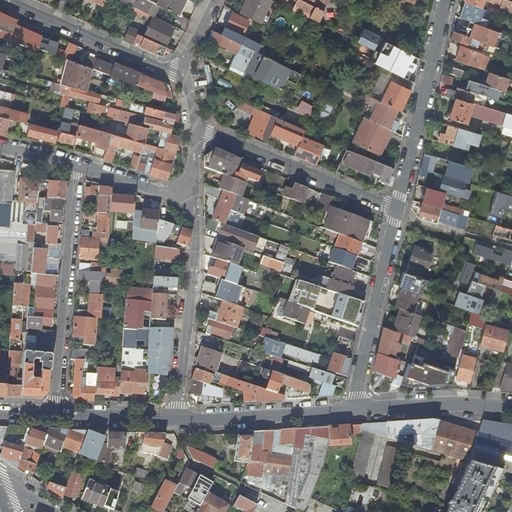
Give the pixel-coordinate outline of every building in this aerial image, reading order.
[(69,15),(74,4),(64,0),(60,0),(56,10),(69,15)] [(127,0),(155,13),(159,5),(148,0),(127,0)] [(178,14),(184,0),(148,0),(159,5),(174,12),(178,14)] [(261,23),(271,0),(245,0),(239,13),(256,21),(261,23)] [(292,0),(296,2),(292,9),(311,18),(319,22),(325,11),(324,11),(301,0),(292,0)] [(301,0),(324,11),(329,0),(301,0)] [(511,1),(507,0),(464,0),(464,1),(465,1),(484,8),(490,11),(498,14),(498,13),(511,17),(511,1)] [(480,17),(484,8),(465,1),(459,17),(473,22),(484,26),(487,19),(480,17)] [(171,34),(181,39),(185,31),(180,29),(136,8),(133,13),(151,22),(143,37),(165,46),(171,34)] [(487,19),(490,11),(484,8),(480,17),(487,19)] [(0,36),(9,40),(15,25),(17,20),(0,11),(0,36)] [(182,23),(187,26),(190,20),(178,14),(174,12),(171,18),(182,23)] [(233,12),(226,26),(242,34),(249,20),(233,12)] [(316,28),(319,22),(311,18),(308,24),(316,28)] [(473,22),(468,37),(488,45),(494,47),(499,32),(484,26),(473,22)] [(29,42),(27,46),(38,50),(39,48),(39,46),(42,37),(42,36),(15,25),(9,40),(11,40),(19,43),(21,38),(29,42)] [(131,25),(124,40),(133,44),(137,34),(137,33),(139,28),(131,25)] [(256,52),(260,44),(247,38),(225,27),(221,35),(255,51),(256,52)] [(233,52),(227,64),(240,71),(244,72),(255,51),(221,35),(213,31),(208,40),(233,52)] [(453,31),(450,38),(461,42),(468,45),(469,44),(477,46),(487,49),(488,45),(468,37),(453,31)] [(170,52),(171,49),(166,47),(165,46),(143,37),(137,34),(133,44),(161,56),(164,50),(170,52)] [(372,35),(367,45),(369,47),(375,49),(379,40),(380,38),(372,35)] [(9,45),(11,40),(9,40),(0,36),(0,47),(1,48),(2,42),(9,45)] [(58,42),(42,37),(39,46),(55,52),(54,54),(59,56),(61,50),(56,48),(58,42)] [(77,46),(71,43),(69,42),(65,51),(61,50),(59,56),(68,59),(72,60),(75,62),(80,47),(77,46)] [(413,54),(387,42),(381,53),(377,51),(372,62),(376,64),(384,68),(395,73),(402,77),(406,68),(409,62),(413,54)] [(461,42),(455,60),(476,67),(476,68),(484,70),(489,57),(490,57),(494,47),(488,45),(487,49),(477,46),(469,44),(468,45),(461,42)] [(282,64),(256,52),(255,51),(244,72),(246,73),(255,78),(272,86),(277,88),(282,78),(292,82),(298,71),(282,64)] [(112,65),(87,55),(84,65),(88,67),(92,68),(108,74),(112,65)] [(367,65),(369,61),(358,56),(356,60),(367,65)] [(87,77),(89,77),(92,68),(88,67),(84,65),(75,62),(72,60),(68,59),(61,84),(62,84),(65,85),(70,86),(84,90),(87,77)] [(125,70),(126,67),(116,63),(114,62),(113,65),(115,66),(111,75),(166,96),(164,88),(162,83),(157,81),(127,70),(125,70)] [(239,73),(240,71),(227,64),(225,67),(239,73)] [(381,102),(395,73),(384,68),(370,96),(381,102)] [(511,85),(511,79),(489,72),(484,85),(493,88),(498,89),(503,91),(506,84),(511,85)] [(395,73),(381,102),(398,110),(401,111),(410,91),(412,93),(415,83),(414,82),(402,77),(395,73)] [(453,77),(442,74),(440,82),(457,87),(458,87),(459,83),(452,81),(453,77)] [(484,85),(468,80),(465,89),(473,92),(495,99),(498,89),(493,88),(484,85)] [(52,82),(49,92),(60,94),(62,84),(61,84),(52,82)] [(99,102),(100,94),(86,90),(84,90),(70,86),(68,94),(99,102)] [(164,88),(166,96),(172,98),(171,93),(166,87),(164,88)] [(447,89),(446,95),(454,97),(471,102),(473,92),(465,89),(458,87),(457,87),(456,92),(447,89)] [(0,96),(10,99),(11,94),(0,90),(0,96)] [(394,117),(398,110),(381,102),(370,96),(366,94),(363,101),(372,106),(369,113),(371,115),(369,119),(395,132),(400,120),(394,117)] [(511,114),(471,102),(454,97),(452,103),(453,103),(448,118),(466,124),(468,115),(511,128),(511,114)] [(87,111),(95,113),(96,113),(100,114),(102,106),(90,103),(87,111)] [(73,115),(75,109),(65,106),(65,107),(62,120),(65,121),(68,113),(73,115)] [(170,134),(175,113),(147,106),(145,114),(163,119),(162,121),(145,117),(143,123),(153,126),(152,130),(153,130),(163,132),(170,134)] [(0,107),(0,116),(9,119),(17,121),(20,121),(26,123),(29,115),(19,113),(11,110),(0,107)] [(136,114),(129,112),(129,113),(109,107),(107,116),(117,118),(117,120),(129,123),(133,124),(136,114)] [(258,108),(256,114),(246,135),(266,143),(277,117),(258,108)] [(5,134),(9,119),(0,116),(0,133),(5,134)] [(271,134),(298,146),(303,137),(306,130),(277,117),(271,134)] [(392,131),(365,118),(353,142),(380,155),(392,131)] [(58,140),(73,144),(75,135),(68,133),(70,124),(63,122),(58,140)] [(95,145),(107,148),(113,134),(104,131),(100,130),(99,130),(80,124),(71,122),(70,124),(68,133),(75,135),(77,136),(77,137),(96,141),(95,145)] [(152,132),(153,130),(152,130),(133,124),(129,123),(125,138),(144,143),(148,131),(152,132)] [(27,135),(55,142),(58,131),(31,124),(27,135)] [(439,134),(437,141),(472,151),(477,134),(448,125),(445,135),(439,134)] [(159,148),(163,132),(153,130),(152,132),(148,131),(144,143),(159,148)] [(163,132),(159,148),(175,152),(180,137),(170,134),(163,132)] [(132,150),(142,153),(143,147),(144,143),(125,138),(113,134),(107,148),(103,159),(111,162),(117,146),(125,148),(125,150),(127,152),(130,153),(131,152),(132,150)] [(320,154),(323,146),(303,137),(298,146),(294,155),(315,164),(319,156),(320,154)] [(143,147),(148,148),(156,150),(153,159),(154,159),(171,164),(175,152),(159,148),(144,143),(143,147)] [(320,154),(319,156),(327,159),(331,149),(323,146),(320,154)] [(148,148),(145,156),(149,157),(153,159),(156,150),(148,148)] [(204,156),(204,168),(224,175),(233,178),(240,159),(215,149),(204,156)] [(341,160),(335,172),(343,175),(347,164),(370,174),(374,164),(348,153),(344,162),(341,160)] [(144,173),(149,157),(145,156),(141,155),(140,158),(137,170),(144,173)] [(437,158),(424,155),(420,169),(433,173),(437,158)] [(135,156),(131,168),(137,170),(140,158),(135,156)] [(150,172),(154,159),(153,159),(149,157),(144,173),(155,176),(156,174),(150,172)] [(156,174),(155,176),(166,180),(171,164),(154,159),(150,172),(156,174)] [(390,175),(393,168),(376,161),(372,171),(381,175),(379,180),(387,182),(386,184),(390,186),(391,185),(393,176),(390,175)] [(449,162),(446,176),(464,181),(465,181),(471,183),(474,169),(449,162)] [(511,164),(508,163),(506,171),(501,170),(499,175),(504,177),(505,176),(511,178),(511,164)] [(235,173),(233,179),(243,182),(245,177),(257,182),(261,172),(241,165),(238,174),(235,173)] [(0,215),(11,217),(14,172),(0,170),(0,215)] [(241,197),(246,183),(243,182),(233,179),(233,178),(224,175),(219,189),(236,196),(241,197)] [(446,176),(443,175),(443,176),(439,191),(445,193),(461,197),(468,199),(470,190),(463,188),(465,181),(464,181),(446,176)] [(28,243),(34,243),(35,231),(35,225),(35,224),(37,198),(38,188),(39,181),(21,180),(19,204),(24,204),(22,225),(29,225),(29,226),(28,236),(28,243)] [(49,182),(49,189),(48,199),(62,200),(65,200),(66,183),(49,182)] [(90,192),(85,192),(85,195),(95,196),(99,196),(111,197),(112,195),(111,189),(107,189),(107,188),(101,188),(101,185),(93,182),(93,187),(91,186),(91,188),(90,192)] [(212,220),(234,228),(239,214),(236,213),(230,211),(231,208),(236,196),(219,189),(204,184),(204,194),(219,201),(212,220)] [(286,188),(283,197),(284,197),(303,204),(306,195),(304,194),(306,188),(295,184),(293,190),(286,188)] [(495,198),(497,191),(485,188),(472,184),(468,199),(482,203),(484,195),(495,198)] [(427,188),(422,203),(463,215),(464,210),(442,203),(445,193),(439,191),(427,188)] [(321,199),(318,206),(317,210),(326,213),(329,207),(332,198),(323,194),(321,199)] [(110,212),(134,214),(134,211),(136,198),(112,195),(111,197),(110,212)] [(98,204),(98,208),(97,213),(98,213),(99,213),(110,214),(110,212),(111,197),(99,196),(98,204)] [(60,223),(62,200),(48,199),(45,199),(44,212),(51,212),(50,222),(60,223)] [(463,229),(467,216),(463,215),(422,203),(418,218),(436,223),(436,221),(463,229)] [(368,229),(370,222),(329,207),(326,213),(330,214),(368,229)] [(158,221),(159,213),(142,210),(142,212),(134,211),(134,214),(133,222),(133,230),(133,231),(156,235),(157,231),(158,221)] [(106,228),(109,228),(110,214),(99,213),(98,215),(107,216),(106,228)] [(324,229),(330,214),(326,213),(320,228),(324,229)] [(330,214),(324,229),(325,229),(334,233),(336,234),(341,236),(362,244),(368,229),(330,214)] [(0,243),(9,244),(11,224),(11,217),(0,215),(0,243)] [(107,216),(98,215),(97,228),(94,228),(93,238),(100,239),(108,240),(109,228),(106,228),(107,216)] [(219,232),(222,224),(206,218),(206,227),(219,232)] [(156,239),(164,242),(170,234),(180,236),(180,234),(180,227),(158,221),(157,231),(156,235),(156,239)] [(125,230),(133,230),(133,222),(126,222),(125,230)] [(28,245),(28,243),(28,236),(29,226),(29,225),(22,225),(11,224),(9,244),(28,245)] [(46,244),(45,250),(47,250),(60,251),(61,245),(56,245),(56,237),(57,231),(57,227),(52,227),(47,227),(47,224),(39,224),(35,224),(35,225),(35,231),(47,232),(46,244)] [(222,224),(219,232),(234,238),(232,242),(250,249),(251,244),(256,246),(263,248),(266,240),(258,237),(234,228),(234,229),(222,224)] [(511,240),(511,229),(500,226),(496,225),(492,235),(493,235),(492,237),(496,238),(496,236),(511,240)] [(365,245),(371,230),(368,229),(362,244),(365,245)] [(34,243),(46,244),(47,232),(35,231),(34,243)] [(341,236),(339,239),(338,243),(328,239),(326,246),(333,248),(355,256),(357,257),(358,253),(359,254),(361,250),(359,249),(362,244),(341,236)] [(98,261),(100,239),(93,238),(89,238),(81,237),(79,259),(98,261)] [(235,266),(242,249),(219,240),(213,258),(235,266)] [(9,244),(0,243),(0,261),(8,262),(9,244)] [(26,272),(28,245),(9,244),(8,262),(16,263),(15,271),(23,271),(26,272)] [(500,262),(501,257),(496,255),(495,257),(490,256),(492,250),(482,246),(480,246),(476,245),(474,253),(477,254),(488,258),(489,258),(500,262)] [(163,248),(156,246),(155,257),(179,261),(180,250),(163,248)] [(280,246),(274,260),(283,263),(285,259),(289,249),(280,246)] [(319,260),(328,263),(333,248),(326,246),(323,254),(321,253),(319,260)] [(365,251),(375,255),(376,250),(367,246),(365,251)] [(414,246),(408,264),(426,271),(431,255),(430,254),(431,252),(414,246)] [(333,248),(328,263),(330,263),(336,266),(350,271),(355,256),(333,248)] [(44,275),(44,272),(46,258),(60,259),(60,251),(47,250),(45,250),(33,249),(32,272),(31,274),(37,274),(44,275)] [(488,258),(477,254),(474,262),(486,265),(488,258)] [(260,264),(280,272),(283,263),(274,260),(263,256),(260,264)] [(213,258),(207,274),(224,280),(229,282),(235,266),(213,258)] [(0,261),(0,272),(15,274),(15,271),(16,263),(8,262),(0,261)] [(466,284),(473,265),(463,261),(455,281),(466,284)] [(92,265),(79,263),(78,271),(89,272),(91,272),(92,265)] [(92,265),(91,272),(92,272),(105,273),(106,264),(93,263),(92,265)] [(408,264),(405,272),(424,279),(426,271),(408,264)] [(354,282),(352,281),(355,273),(350,271),(336,266),(335,269),(333,275),(327,273),(325,278),(343,284),(347,285),(353,287),(354,282)] [(110,274),(105,274),(104,285),(120,286),(120,282),(125,282),(126,271),(123,271),(123,268),(118,267),(118,271),(110,270),(110,274)] [(161,274),(161,278),(177,279),(178,279),(179,273),(179,271),(161,270),(161,274)] [(23,271),(15,271),(15,274),(14,284),(22,285),(23,271)] [(88,287),(89,272),(78,271),(77,286),(88,287)] [(424,279),(405,272),(403,271),(397,287),(401,289),(418,294),(423,296),(429,280),(424,279)] [(89,311),(88,317),(97,318),(101,319),(102,315),(102,308),(103,293),(103,291),(104,285),(105,274),(105,273),(92,272),(89,311)] [(221,288),(224,280),(207,274),(204,273),(203,281),(221,288)] [(477,273),(474,281),(487,286),(494,289),(496,289),(499,290),(503,278),(504,278),(500,276),(498,281),(477,273)] [(37,274),(34,308),(53,310),(56,276),(44,275),(37,274)] [(283,276),(276,297),(279,299),(307,308),(327,315),(332,317),(358,326),(364,303),(349,298),(343,297),(296,280),(283,276)] [(177,288),(177,279),(161,278),(154,277),(153,286),(164,287),(163,290),(173,291),(173,288),(177,288)] [(349,298),(353,287),(347,285),(343,284),(325,278),(324,282),(319,281),(318,284),(297,277),(296,280),(343,297),(349,298)] [(511,281),(503,278),(499,290),(503,292),(511,295),(511,281)] [(478,314),(487,286),(474,281),(471,280),(469,285),(466,294),(460,292),(456,306),(472,312),(478,314)] [(455,281),(452,289),(454,290),(460,292),(466,294),(469,285),(466,284),(455,281)] [(22,285),(14,284),(12,306),(12,319),(16,319),(17,307),(25,308),(25,312),(28,313),(28,312),(28,308),(30,286),(22,285)] [(153,291),(127,289),(127,290),(126,297),(125,296),(125,299),(152,302),(153,294),(153,291)] [(401,289),(395,307),(412,312),(418,294),(401,289)] [(498,304),(503,292),(499,290),(496,289),(491,301),(498,304)] [(163,294),(153,294),(152,302),(151,319),(165,321),(167,295),(163,294)] [(266,302),(273,304),(276,297),(269,295),(266,302)] [(159,374),(168,375),(173,328),(150,327),(151,322),(151,319),(152,302),(125,299),(121,369),(121,370),(121,372),(120,378),(119,392),(132,393),(132,402),(145,403),(147,374),(159,374)] [(284,315),(281,314),(281,316),(301,323),(307,308),(279,299),(278,302),(287,305),(285,309),(284,315)] [(235,328),(237,323),(242,308),(223,301),(218,313),(210,311),(207,319),(209,319),(210,319),(235,328)] [(27,324),(26,329),(41,330),(42,325),(52,326),(53,310),(34,308),(33,318),(27,318),(27,322),(27,324)] [(400,309),(392,330),(398,332),(411,337),(410,341),(413,342),(422,317),(400,309)] [(469,322),(484,327),(485,324),(487,317),(478,314),(472,312),(469,322)] [(94,346),(97,318),(88,317),(75,316),(73,336),(84,337),(83,345),(94,346)] [(212,327),(210,333),(229,339),(230,335),(233,336),(235,328),(210,319),(209,319),(207,325),(208,326),(212,327)] [(20,322),(11,322),(10,342),(22,342),(22,341),(18,338),(20,322)] [(261,331),(237,323),(235,328),(259,336),(263,337),(264,334),(261,332),(261,331)] [(508,330),(485,324),(484,327),(479,344),(503,351),(508,330)] [(396,342),(397,337),(398,332),(392,330),(383,327),(381,337),(377,352),(373,369),(394,376),(389,392),(397,391),(402,377),(395,374),(397,366),(401,367),(404,361),(392,358),(395,350),(399,351),(401,344),(396,342)] [(456,327),(447,354),(448,354),(458,357),(466,330),(462,329),(456,327)] [(38,331),(36,353),(51,355),(53,332),(38,331)] [(405,339),(410,341),(411,337),(398,332),(397,337),(405,340),(405,339)] [(343,357),(332,354),(330,359),(327,371),(347,377),(355,342),(338,336),(336,344),(345,347),(345,349),(346,350),(343,357)] [(268,354),(272,340),(264,337),(260,352),(268,354)] [(281,351),(284,344),(276,341),(274,346),(274,347),(275,349),(281,351)] [(33,343),(25,343),(24,352),(32,353),(33,343)] [(284,344),(281,351),(281,352),(319,364),(321,356),(317,355),(284,344)] [(345,347),(336,344),(332,354),(343,357),(346,350),(345,349),(345,347)] [(199,358),(194,357),(193,366),(214,373),(219,357),(220,354),(202,347),(201,351),(199,358)] [(0,351),(0,349),(0,396),(5,397),(7,382),(8,366),(8,362),(5,362),(5,371),(2,371),(2,375),(0,374),(0,351)] [(88,350),(72,349),(71,359),(76,360),(87,360),(88,350)] [(51,355),(36,353),(32,353),(24,352),(22,379),(20,398),(39,399),(48,390),(51,355)] [(5,397),(20,398),(22,379),(17,379),(18,365),(21,366),(22,354),(9,353),(8,362),(8,366),(10,366),(9,382),(7,382),(5,397)] [(402,377),(397,391),(451,388),(455,369),(444,366),(442,368),(421,361),(423,357),(412,354),(409,363),(406,362),(402,377)] [(456,378),(470,382),(476,358),(463,355),(456,378)] [(318,397),(331,396),(335,387),(330,385),(334,376),(288,361),(286,366),(310,374),(309,378),(316,380),(315,383),(322,385),(318,397)] [(511,363),(500,361),(491,392),(499,392),(500,388),(509,391),(511,386),(511,385),(511,363)] [(113,377),(113,370),(97,369),(97,370),(97,376),(96,387),(95,395),(119,396),(119,392),(120,378),(113,377)] [(195,369),(192,380),(208,385),(212,374),(195,369)] [(251,376),(248,384),(256,387),(277,394),(280,384),(309,394),(309,386),(304,383),(278,374),(272,372),(268,382),(251,376)] [(211,382),(218,384),(221,375),(214,373),(211,382)] [(156,393),(165,394),(168,375),(159,374),(156,393)] [(241,399),(241,403),(254,402),(254,393),(256,387),(248,384),(234,379),(221,375),(218,384),(218,385),(217,388),(222,390),(224,384),(227,385),(244,391),(244,399),(242,399),(241,399)] [(204,395),(205,405),(221,404),(222,390),(217,388),(215,387),(208,385),(192,380),(190,394),(204,395)] [(254,393),(254,402),(284,400),(284,396),(277,394),(256,387),(254,393)] [(225,391),(222,390),(221,404),(229,404),(230,396),(227,395),(228,392),(225,391)] [(511,470),(511,443),(509,442),(438,422),(433,420),(418,421),(411,444),(426,449),(511,473),(511,470)] [(418,421),(376,424),(362,424),(361,429),(374,433),(411,444),(418,421)] [(349,435),(360,435),(361,429),(362,424),(328,427),(329,439),(329,446),(350,445),(349,435)] [(0,441),(4,442),(8,427),(0,426),(0,441)] [(321,471),(329,439),(328,427),(295,429),(293,446),(288,476),(283,502),(302,511),(303,511),(309,498),(321,471)] [(55,456),(59,457),(61,453),(62,448),(69,430),(49,429),(47,435),(43,446),(57,451),(55,456)] [(251,471),(288,476),(293,446),(295,429),(253,432),(252,435),(249,463),(247,467),(252,467),(251,471)] [(362,485),(374,433),(361,429),(359,442),(354,459),(349,480),(362,485)] [(47,435),(43,434),(38,432),(35,431),(30,430),(27,440),(25,444),(24,449),(31,451),(33,447),(38,448),(36,453),(40,454),(42,449),(43,446),(47,435)] [(62,448),(66,449),(79,454),(88,431),(69,430),(62,448)] [(81,485),(82,482),(95,447),(101,450),(108,431),(101,431),(90,431),(65,496),(75,500),(81,485)] [(101,450),(97,459),(113,459),(113,448),(125,449),(125,432),(108,431),(101,450)] [(166,438),(165,434),(145,433),(141,452),(158,456),(166,459),(172,445),(164,442),(166,438)] [(234,461),(249,463),(252,435),(238,435),(234,461)] [(16,446),(4,442),(0,456),(2,459),(17,469),(18,468),(24,449),(25,444),(27,440),(22,438),(22,440),(17,439),(16,446)] [(220,462),(186,445),(193,460),(217,471),(221,463),(220,462)] [(387,446),(376,489),(389,493),(399,449),(387,446)] [(18,468),(33,473),(36,467),(40,454),(36,453),(31,451),(24,449),(18,468)] [(91,468),(93,469),(96,462),(97,459),(101,450),(98,449),(91,468)] [(427,457),(403,510),(407,511),(480,511),(498,470),(442,454),(439,461),(427,457)] [(137,467),(134,476),(146,480),(149,471),(137,467)] [(195,473),(187,469),(179,483),(183,485),(192,490),(200,476),(195,473)] [(157,496),(151,508),(159,511),(162,511),(177,486),(168,482),(165,480),(163,485),(160,490),(157,496)] [(119,492),(88,481),(87,484),(86,487),(81,499),(113,511),(119,492)] [(141,492),(144,484),(135,481),(132,489),(141,492)] [(66,489),(50,482),(48,488),(62,497),(66,489)] [(352,511),(363,511),(372,494),(356,486),(345,509),(352,511)] [(225,511),(229,505),(207,493),(199,507),(195,511),(225,511)] [(253,511),(257,505),(239,495),(234,505),(246,511),(253,511)]
